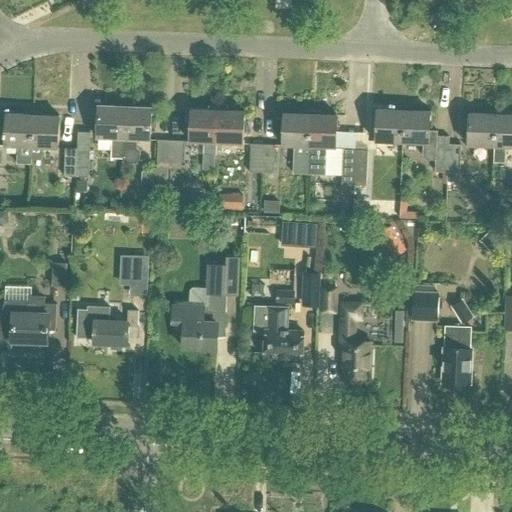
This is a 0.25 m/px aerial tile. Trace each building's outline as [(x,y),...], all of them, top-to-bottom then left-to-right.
[(112,157),(124,158),(126,106),(99,105),(98,138),(112,138),(112,157)] [(124,158),(137,158),(138,139),(151,140),(152,107),(126,106),(124,158)] [(205,153),(217,154),(218,110),(192,109),(191,142),(205,142),(205,153)] [(376,142),(403,143),(404,110),(378,109),(376,142)] [(217,154),(218,143),(244,144),(245,111),(218,110),(217,154)] [(436,172),(448,172),(450,137),(438,136),(438,131),(430,131),(431,111),(404,110),(403,143),(423,144),(423,155),(427,160),(436,160),(436,172)] [(17,163),(30,163),(33,114),(6,113),(5,146),(18,147),(17,163)] [(294,173),(309,173),(311,114),(285,113),(283,146),(295,146),(294,173)] [(469,145),(495,147),(497,114),(470,113),(469,145)] [(30,163),(32,163),(33,158),(43,159),(44,148),(58,148),(59,115),(33,114),(30,163)] [(309,173),(310,173),(311,147),(336,148),(338,115),(311,114),(309,173)] [(511,114),(497,114),(495,147),(495,162),(507,162),(507,147),(511,147),(511,114)] [(78,148),(77,176),(90,176),(91,131),(78,131),(78,148)] [(450,137),(448,172),(461,173),(462,145),(450,145),(450,137)] [(168,186),(169,168),(170,139),(159,139),(158,167),(153,167),(153,186),(168,186)] [(170,139),(169,168),(182,168),(183,140),(170,139)] [(251,143),(250,171),(262,172),(264,143),(251,143)] [(264,143),(262,172),(275,172),(276,144),(264,143)] [(65,176),(77,176),(78,148),(66,147),(65,176)] [(342,183),(355,184),(356,148),(344,147),(342,183)] [(356,148),(355,184),(367,185),(369,149),(356,148)] [(77,181),(77,193),(88,193),(88,181),(77,181)] [(265,200),(265,213),(281,213),(281,200),(265,200)] [(393,226),(381,233),(386,241),(397,234),(393,226)] [(492,231),(484,238),(493,247),(501,240),(492,231)] [(133,293),(145,293),(147,258),(134,257),(133,293)] [(183,348),(217,349),(217,337),(225,336),(225,329),(226,295),(237,295),(238,258),(225,257),(225,265),(208,265),(207,294),(207,303),(203,306),(173,305),(172,323),(184,323),(183,348)] [(53,287),(67,287),(68,263),(53,263),(53,287)] [(303,305),(318,305),(319,277),(304,276),(303,305)] [(321,313),(338,313),(338,286),(322,285),(321,313)] [(277,290),(277,303),(295,303),(295,290),(277,290)] [(414,318),(437,319),(439,293),(415,291),(414,318)] [(12,342),(48,343),(48,331),(56,330),(58,304),(44,303),(44,297),(32,297),(32,301),(6,300),(2,317),(0,316),(0,340),(12,341),(12,342)] [(451,306),(463,324),(474,317),(463,299),(451,306)] [(342,379),(370,380),(371,342),(355,342),(356,323),(362,323),(362,304),(341,303),(339,351),(343,351),(342,379)] [(79,309),(77,338),(94,339),(94,344),(128,345),(129,326),(139,327),(139,311),(129,310),(129,311),(127,311),(127,315),(129,315),(129,321),(110,320),(111,307),(89,306),(88,309),(79,309)] [(256,306),(255,330),(266,331),(265,356),(269,356),(271,360),(281,360),(283,357),(303,358),(304,331),(287,331),(288,308),(269,307),(256,306)] [(470,384),(471,359),(474,357),(475,352),(472,350),(472,347),(471,347),(472,327),(446,326),(445,348),(443,383),(447,383),(449,385),(456,385),(457,383),(470,384)]
